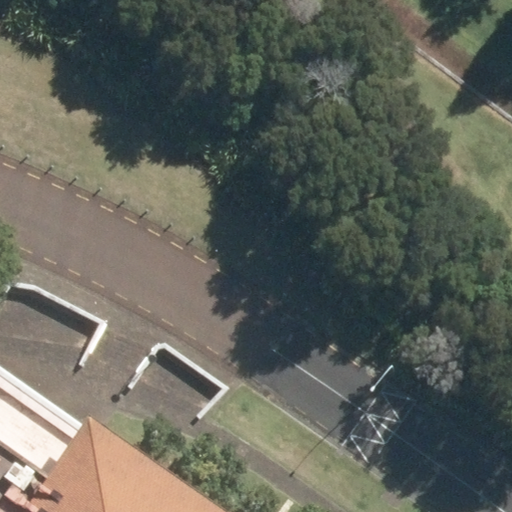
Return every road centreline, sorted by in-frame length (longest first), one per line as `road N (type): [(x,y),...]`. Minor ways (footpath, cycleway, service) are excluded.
road 1 (residential): [(0,199),(213,309),(501,511)]
road 2 (track): [(398,0),(511,83)]
